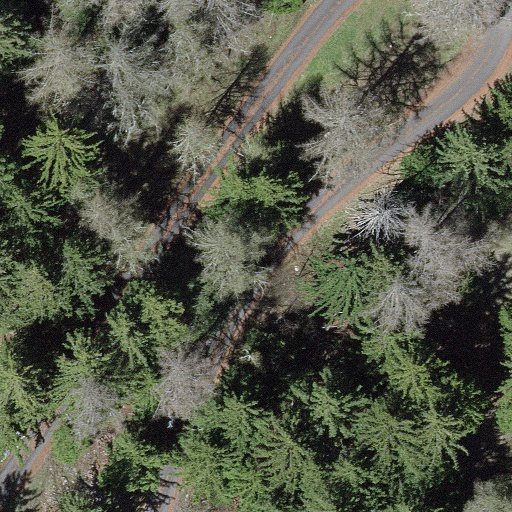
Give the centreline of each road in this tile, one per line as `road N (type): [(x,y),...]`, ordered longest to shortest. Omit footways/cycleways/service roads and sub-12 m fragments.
road 1 (unclassified): [(153,511),(214,346),(256,267),(385,145),(473,76),(499,31),(503,0)]
road 2 (unclassified): [(339,0),(162,234),(0,489)]
